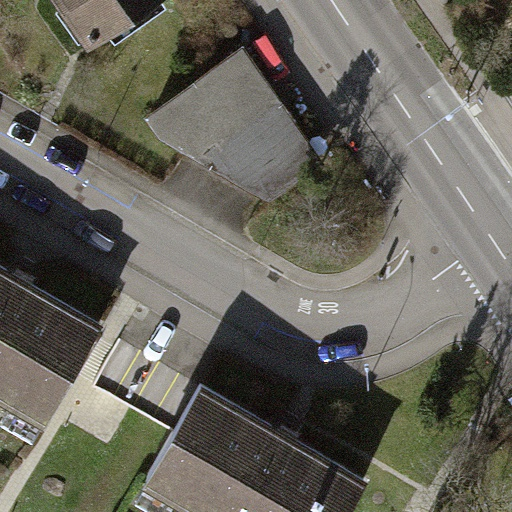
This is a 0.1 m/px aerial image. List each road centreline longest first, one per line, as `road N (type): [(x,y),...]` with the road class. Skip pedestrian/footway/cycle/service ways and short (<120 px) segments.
road 1 (residential): [(0,157),(310,329),(404,307),(499,249)]
road 2 (tertiary): [(499,249),(328,0)]
